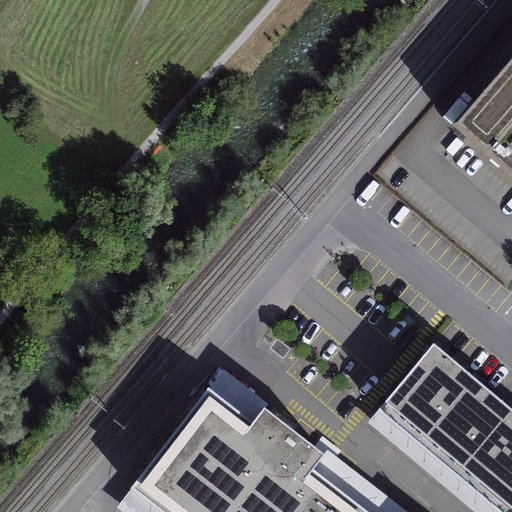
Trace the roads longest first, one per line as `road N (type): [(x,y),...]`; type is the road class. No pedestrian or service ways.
road 1 (track): [(274,0),(0,319)]
road 2 (track): [(144,0),(115,109),(129,168)]
